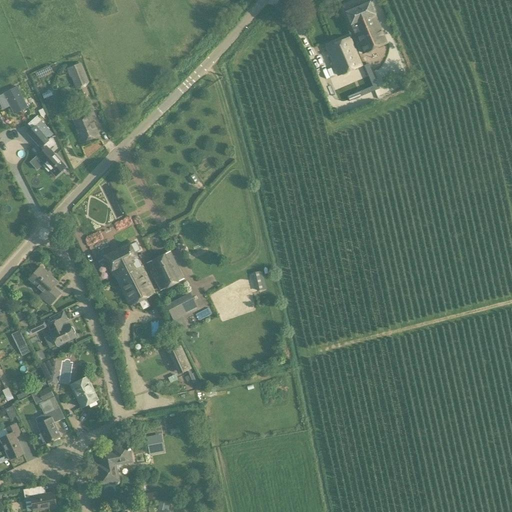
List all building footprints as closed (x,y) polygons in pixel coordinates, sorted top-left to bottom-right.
[(369,3),(346,12),(363,53),(386,43),(369,3)] [(362,66),(362,65),(367,63),(364,55),(359,58),(350,37),(325,47),(337,77),(362,66)] [(71,76),(75,88),(88,83),(80,63),(67,69),(70,77),(71,76)] [(368,64),(363,66),(372,86),(363,90),(365,95),(379,89),(368,64)] [(358,98),(356,93),(347,97),(349,102),(358,98)] [(7,98),(10,106),(14,115),(22,111),(14,95),(7,98)] [(81,143),(98,136),(89,114),(72,120),(81,143)] [(35,128),(30,132),(39,143),(43,139),(47,144),(56,135),(38,115),(30,123),(35,128)] [(40,159),(45,164),(44,164),(55,176),(65,167),(54,155),(55,154),(50,150),(40,159)] [(194,174),(189,178),(193,184),(199,181),(194,174)] [(106,258),(116,279),(141,266),(135,254),(134,253),(140,250),(136,243),(106,258)] [(160,291),(183,279),(170,251),(146,263),(160,291)] [(58,282),(40,266),(28,279),(42,292),(39,295),(50,305),(60,293),(53,287),(58,282)] [(155,294),(141,266),(116,279),(130,306),(155,294)] [(266,289),(262,271),(252,273),(257,291),(266,289)] [(171,316),(179,333),(187,329),(174,304),(167,308),(171,316)] [(70,317),(81,314),(79,307),(68,310),(70,317)] [(20,312),(15,314),(19,321),(24,319),(20,312)] [(52,322),(47,324),(51,333),(50,333),(56,346),(57,345),(59,346),(64,344),(64,342),(75,337),(73,334),(74,332),(72,327),(70,327),(68,324),(65,326),(63,322),(66,320),(62,312),(50,318),(52,322)] [(24,320),(18,323),(22,329),(27,326),(24,320)] [(167,351),(178,375),(191,369),(181,345),(167,351)] [(97,399),(86,377),(72,384),(77,395),(75,396),(81,407),(97,399)] [(49,386),(48,386),(38,391),(43,402),(54,397),(49,386)] [(10,387),(2,390),(4,394),(6,395),(12,392),(10,387)] [(17,395),(19,399),(28,394),(25,390),(17,395)] [(5,409),(9,419),(16,416),(12,406),(5,409)] [(59,436),(53,423),(64,418),(59,407),(44,414),(47,420),(37,425),(45,442),(59,436)] [(23,453),(15,438),(21,435),(16,423),(5,428),(8,436),(0,439),(0,441),(9,460),(23,453)] [(149,455),(164,452),(161,434),(146,437),(149,455)] [(98,466),(101,483),(118,480),(116,469),(119,469),(121,465),(120,463),(131,461),(128,444),(111,447),(111,451),(100,453),(102,465),(98,466)] [(39,487),(23,490),(25,502),(31,501),(33,511),(55,506),(53,492),(40,494),(39,487)] [(146,494),(147,501),(157,500),(156,493),(146,494)] [(170,502),(159,500),(158,509),(168,511),(170,502)]
